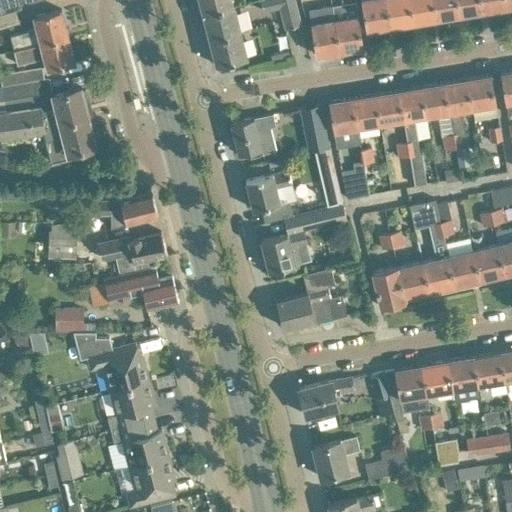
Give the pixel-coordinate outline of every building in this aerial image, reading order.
[(234,3),(233,0),(199,0),(202,10),(234,3)] [(300,23),(301,22),(295,0),(260,0),(263,9),(279,5),(285,27),(300,23)] [(355,0),(348,0),(332,3),(332,5),(334,17),(339,48),(340,50),(363,46),(360,30),(360,28),(357,13),(355,0)] [(361,0),(366,29),(389,25),(385,0),(361,0)] [(385,0),(389,25),(413,21),(409,0),(385,0)] [(409,0),(413,21),(436,18),(432,0),(409,0)] [(432,0),(436,18),(459,14),(456,0),(432,0)] [(456,0),(459,14),(482,10),(480,0),(456,0)] [(480,0),(482,10),(505,6),(503,0),(480,0)] [(209,35),(240,28),(234,3),(202,10),(209,35)] [(340,50),(334,17),(332,5),(323,7),(311,9),(310,8),(308,8),(316,54),(340,50)] [(0,12),(0,26),(20,21),(16,8),(0,12)] [(14,48),(68,35),(61,8),(34,15),(37,27),(10,34),(14,48)] [(247,56),(240,28),(209,35),(216,64),(247,56)] [(18,63),(44,56),(47,68),(75,61),(68,35),(14,48),(18,63)] [(288,49),(271,53),(272,60),(290,56),(288,49)] [(0,74),(1,83),(44,77),(42,65),(0,71),(0,74)] [(508,113),(511,112),(511,69),(501,71),(508,113)] [(471,106),(496,102),(491,73),(467,77),(471,106)] [(44,77),(1,83),(3,98),(51,90),(49,76),(44,77)] [(460,108),(471,106),(467,77),(443,81),(448,110),(449,110),(453,131),(455,146),(467,144),(464,130),(460,108)] [(438,111),(448,110),(443,81),(420,85),(425,113),(438,111)] [(414,115),(425,113),(420,85),(397,89),(402,117),(403,117),(407,139),(410,156),(414,183),(426,181),(422,151),(420,151),(414,115)] [(44,127),(89,115),(85,100),(89,99),(86,89),(82,90),(81,86),(52,93),(56,110),(52,111),(41,114),(41,108),(28,109),(30,122),(43,120),(44,127)] [(380,121),(402,117),(397,89),(376,92),(380,121)] [(358,124),(380,121),(376,92),(352,96),(356,124),(358,124)] [(360,140),(358,124),(356,124),(352,96),(329,100),(336,144),(360,140)] [(328,146),(320,103),(300,107),(308,150),(313,149),(328,146)] [(96,145),(89,115),(44,127),(43,120),(30,122),(28,109),(0,114),(0,113),(0,138),(44,133),(51,161),(68,156),(67,153),(96,145)] [(231,121),(238,152),(261,146),(262,153),(263,152),(276,148),(271,128),(276,127),(273,112),(254,116),(254,115),(231,121)] [(502,138),(500,124),(488,126),(490,140),(502,138)] [(445,148),(455,146),(453,131),(442,134),(445,148)] [(398,158),(410,156),(407,139),(396,141),(398,158)] [(467,144),(455,146),(459,166),(470,165),(467,144)] [(360,147),(362,160),(364,160),(364,161),(375,159),(372,145),(360,147)] [(313,149),(324,190),(339,187),(328,146),(313,149)] [(354,167),(342,170),(347,197),(368,193),(369,192),(366,171),(364,161),(364,160),(362,160),(353,162),(354,167)] [(459,165),(445,167),(447,178),(461,176),(459,166),(459,165)] [(273,172),(245,179),(253,208),(263,205),(267,220),(283,216),(293,214),(289,199),(295,197),(292,182),(288,168),(273,172)] [(34,186),(0,186),(0,194),(34,194),(34,192),(42,192),(42,185),(34,186)] [(511,187),(511,185),(491,189),(494,205),(511,201),(511,187)] [(339,187),(324,190),(327,205),(342,201),(339,187)] [(49,188),(49,200),(63,200),(63,188),(49,188)] [(111,227),(157,215),(151,191),(120,199),(95,199),(96,213),(111,212),(111,227)] [(422,258),(429,290),(454,284),(455,284),(445,241),(443,234),(441,220),(439,220),(434,199),(410,204),(415,226),(429,223),(432,235),(431,235),(436,255),(422,258)] [(452,217),(448,200),(448,199),(437,202),(441,220),(443,234),(455,231),(452,217)] [(304,229),(346,218),(342,201),(327,205),(293,214),(283,216),(287,232),(261,239),(269,270),(302,261),(298,244),(307,242),(304,229)] [(492,208),(495,222),(505,219),(502,206),(492,208)] [(495,222),(492,208),(480,211),(483,224),(495,222)] [(84,223),(52,222),(51,228),(49,228),(48,256),(76,256),(77,232),(84,232),(84,223)] [(511,225),(495,229),(505,272),(511,270),(511,225)] [(390,231),(393,245),(404,242),(401,229),(390,231)] [(495,229),(494,230),(497,241),(473,247),(480,278),(505,272),(495,229)] [(129,235),(99,243),(103,259),(116,256),(119,271),(149,264),(148,258),(166,253),(166,254),(167,254),(161,230),(160,230),(161,231),(129,239),(129,235)] [(390,231),(379,234),(382,247),(393,245),(390,231)] [(445,241),(455,284),(479,278),(480,278),(473,247),(472,247),(469,235),(445,241)] [(404,295),(405,295),(429,290),(422,258),(397,264),(404,295)] [(404,295),(397,264),(372,270),(380,305),(406,299),(405,295),(404,295)] [(178,299),(172,274),(158,278),(155,265),(104,277),(109,300),(143,292),(147,307),(178,299)] [(307,291),(276,299),(283,326),(289,324),(290,327),(298,325),(298,322),(314,318),(315,321),(347,313),(342,293),(331,296),(328,284),(335,282),(331,266),(303,273),(307,291)] [(72,330),(96,330),(99,330),(99,322),(82,322),(82,307),(54,307),(55,330),(72,330)] [(14,326),(6,315),(0,319),(0,322),(7,332),(14,326)] [(15,329),(14,340),(19,345),(28,345),(29,330),(15,329)] [(110,388),(146,379),(145,377),(148,374),(145,364),(142,363),(139,355),(143,354),(142,353),(139,353),(136,341),(112,347),(109,335),(96,335),(96,330),(72,330),(79,357),(87,355),(90,367),(104,364),(110,388)] [(504,380),(511,378),(511,347),(499,349),(504,380)] [(490,382),(504,380),(499,349),(473,354),(478,384),(479,384),(481,395),(481,397),(492,395),(490,382)] [(473,354),(447,358),(452,389),(453,388),(454,395),(455,400),(481,395),(479,384),(478,384),(473,354)] [(454,395),(453,388),(452,389),(447,358),(421,363),(426,393),(437,391),(438,396),(441,398),(454,395)] [(0,380),(11,372),(2,361),(0,362),(0,380)] [(426,393),(421,363),(396,367),(382,370),(389,396),(392,407),(396,418),(403,417),(402,410),(428,406),(426,393)] [(377,399),(389,396),(382,370),(370,373),(376,392),(375,392),(377,399)] [(299,387),(305,414),(337,406),(334,391),(353,389),(350,376),(331,379),(331,378),(299,387)] [(111,429),(153,417),(150,405),(155,404),(155,402),(152,403),(150,394),(152,392),(150,382),(146,381),(146,379),(110,388),(116,412),(107,415),(111,429)] [(41,432),(49,430),(43,399),(35,401),(41,430),(41,432)] [(444,424),(442,410),(429,412),(431,426),(444,424)] [(429,412),(419,414),(421,428),(431,426),(429,412)] [(52,429),(62,428),(60,414),(49,417),(52,429)] [(130,464),(165,454),(165,452),(167,449),(165,440),(161,439),(159,431),(162,430),(162,428),(157,429),(153,417),(111,429),(114,442),(123,439),(130,464)] [(51,443),(49,430),(41,432),(33,434),(35,446),(44,445),(51,443)] [(487,433),(490,450),(511,447),(508,430),(487,433)] [(475,452),(490,450),(487,433),(466,436),(468,451),(474,450),(475,452)] [(313,445),(321,476),(346,470),(342,453),(358,449),(355,434),(313,445)] [(456,436),(435,440),(439,464),(458,460),(459,449),(456,436)] [(78,448),(75,438),(57,442),(60,453),(78,448)] [(365,461),(369,477),(410,467),(403,441),(380,449),(382,457),(365,461)] [(165,454),(130,464),(136,488),(127,490),(130,504),(173,493),(170,480),(175,479),(175,477),(171,478),(169,470),(172,467),(169,458),(166,457),(165,454)] [(46,475),(54,473),(52,461),(44,463),(46,475)] [(458,480),(484,472),(481,461),(455,468),(458,480)] [(454,467),(441,471),(447,490),(459,486),(454,467)] [(54,473),(46,475),(49,487),(57,486),(54,473)] [(359,511),(376,508),(375,507),(372,494),(372,492),(356,496),(328,503),(330,511),(359,511)] [(171,511),(173,510),(170,499),(150,505),(151,511),(171,511)]
